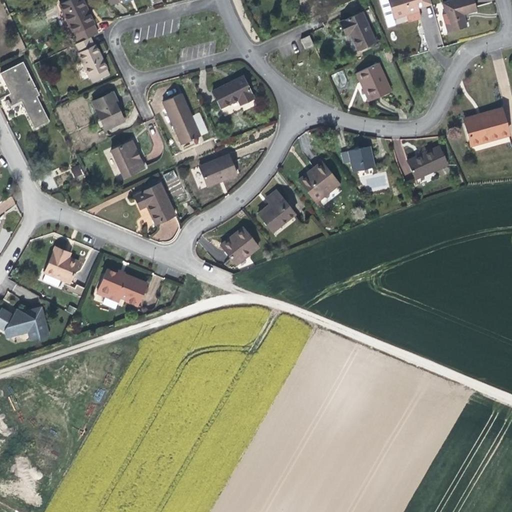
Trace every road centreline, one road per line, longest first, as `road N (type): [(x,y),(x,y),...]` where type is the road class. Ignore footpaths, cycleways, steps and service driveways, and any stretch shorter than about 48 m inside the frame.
road 1 (track): [(511,399),(221,281)]
road 2 (track): [(0,372),(212,302),(264,298)]
road 3 (residential): [(289,109),(417,127),(432,117),(467,53),(511,35)]
road 4 (residential): [(289,109),(269,166),(195,227),(175,261)]
road 5 (residential): [(221,1),(121,26),(118,54),(136,76)]
road 6 (residential): [(38,208),(175,261)]
